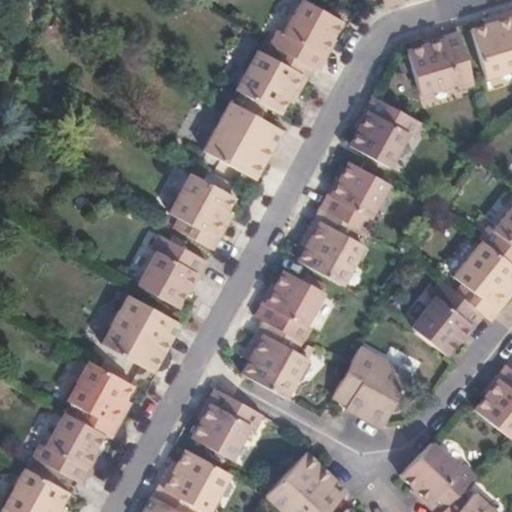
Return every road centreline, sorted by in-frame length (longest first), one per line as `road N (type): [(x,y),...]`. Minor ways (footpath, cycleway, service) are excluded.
road 1 (residential): [(479,0),(374,30),(190,363)]
road 2 (residential): [(190,363),(373,461)]
road 3 (residential): [(373,461),(422,433),(511,320)]
road 4 (residential): [(190,363),(106,511)]
